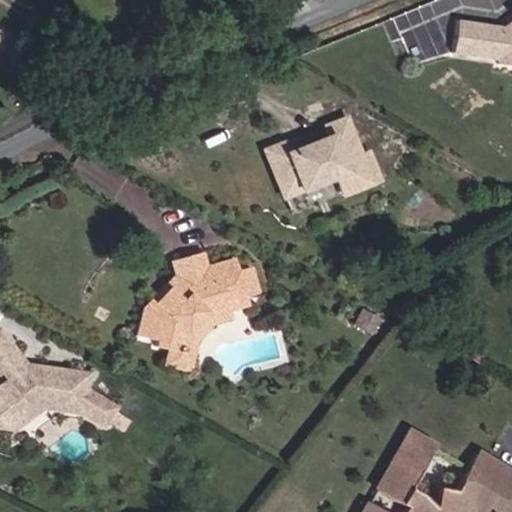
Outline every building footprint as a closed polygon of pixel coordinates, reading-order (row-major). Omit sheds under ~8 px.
[(511,55),(511,18),(496,30),(459,24),(454,56),(500,63),(502,54),(511,55)] [(511,66),(511,55),(502,54),(500,63),(500,64),(511,66)] [(377,182),(366,154),(359,157),(345,120),(263,151),(276,184),(293,177),(299,191),(334,177),(341,196),(377,182)] [(299,191),(293,177),(276,184),(281,197),(299,191)] [(206,313),(246,303),(245,298),(248,297),(248,296),(258,293),(250,267),(237,271),(233,258),(206,265),(202,252),(168,262),(171,275),(140,307),(133,336),(154,341),(152,347),(163,350),(159,367),(183,373),(183,372),(187,356),(179,354),(183,336),(206,313)] [(189,373),(196,342),(212,326),(230,320),(228,312),(247,307),(246,303),(206,313),(183,336),(179,354),(187,356),(183,372),(189,373)] [(369,334),(377,321),(360,311),(352,325),(369,334)] [(110,407),(86,392),(88,377),(34,369),(33,373),(24,372),(20,367),(23,365),(0,334),(0,384),(0,385),(0,428),(6,430),(36,408),(42,409),(82,415),(98,425),(101,420),(108,409),(110,407)] [(475,364),(485,349),(462,335),(453,351),(475,364)] [(9,433),(42,409),(36,408),(6,430),(9,433)] [(129,422),(108,409),(101,420),(122,433),(129,422)] [(511,511),(511,477),(475,456),(453,494),(445,492),(439,511),(425,511),(412,501),(405,497),(433,450),(409,436),(376,492),(406,509),(403,511),(375,511),(367,507),(364,511),(491,511),(496,505),(508,511),(511,511)]
